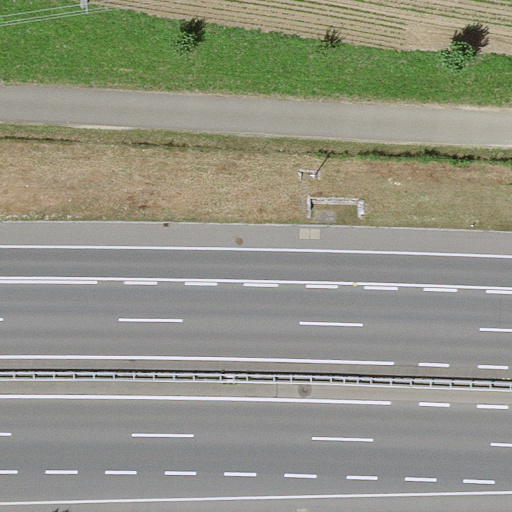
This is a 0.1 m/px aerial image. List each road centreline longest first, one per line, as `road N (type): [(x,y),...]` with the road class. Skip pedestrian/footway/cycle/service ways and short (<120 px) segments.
road 1 (track): [(0,103),(511,132)]
road 2 (motorway): [(0,437),(511,447)]
road 3 (motorway): [(511,329),(109,315)]
